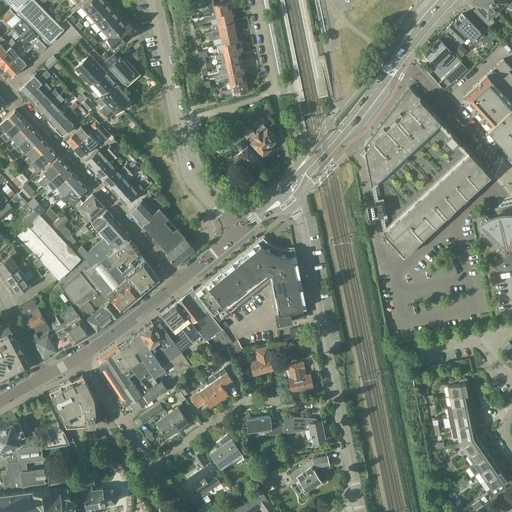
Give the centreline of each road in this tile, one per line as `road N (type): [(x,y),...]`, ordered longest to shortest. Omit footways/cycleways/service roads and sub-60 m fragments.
road 1 (residential): [(355,496),(287,191)]
road 2 (residential): [(0,81),(180,281)]
road 3 (residential): [(255,0),(273,92),(179,122)]
road 4 (residential): [(152,463),(234,403),(318,406)]
road 5 (tertiary): [(287,191),(397,59)]
road 6 (residential): [(397,59),(510,175)]
road 7 (residential): [(510,175),(391,278)]
road 8 (residential): [(152,463),(82,355)]
road 9 (residential): [(236,232),(193,182),(179,122)]
road 10 (residential): [(179,122),(155,0)]
road 11 (tertiary): [(82,355),(180,281)]
